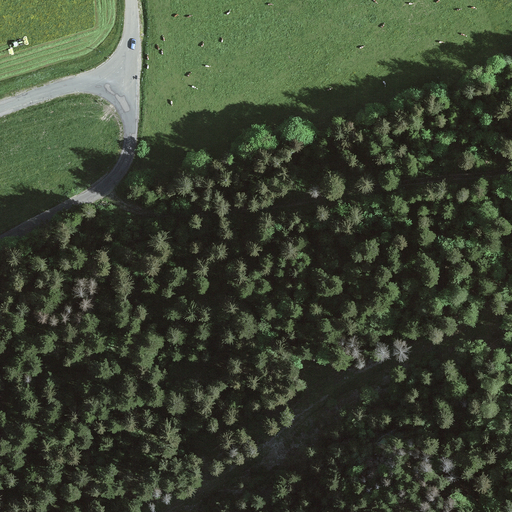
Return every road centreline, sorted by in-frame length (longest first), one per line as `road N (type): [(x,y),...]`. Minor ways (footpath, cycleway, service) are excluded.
road 1 (track): [(511,170),(198,211),(147,208),(103,186)]
road 2 (track): [(162,511),(240,468),(308,413),(511,308)]
road 3 (tertiary): [(0,245),(118,172),(130,132),(129,106),(115,88)]
road 4 (track): [(0,186),(25,174),(75,124),(129,106)]
road 5 (tertiary): [(115,88),(95,81),(67,86),(0,110)]
